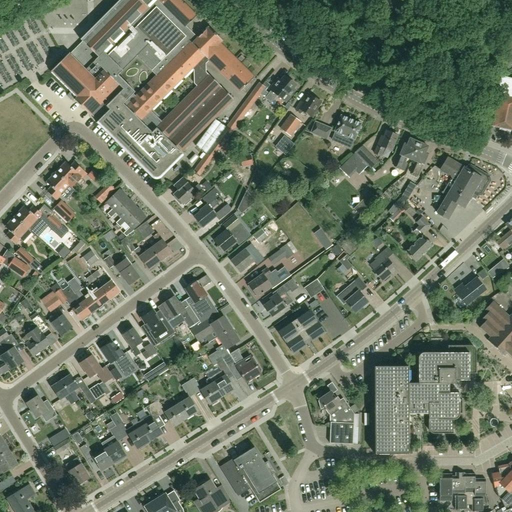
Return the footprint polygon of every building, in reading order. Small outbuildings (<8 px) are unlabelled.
[(157,178),(157,177),(158,177),(159,177),(160,176),(161,176),(183,154),(181,152),(157,128),(163,122),(151,110),(193,69),(195,70),(195,83),(198,87),(209,75),(206,73),(206,64),(209,61),(241,92),(255,78),(220,43),(223,41),(209,27),(198,38),(186,27),(198,15),(182,0),(122,0),(91,31),(82,40),(83,42),(71,54),(70,53),(52,71),(78,97),(75,99),(91,115),(152,176),(153,176),(154,177),(155,177),(156,177),(157,178)] [(157,128),(181,152),(234,99),(223,89),(220,86),(220,85),(210,75),(209,75),(198,87),(163,122),(157,128)] [(273,84),(269,89),(271,91),(265,98),(270,102),(276,95),(285,102),(294,90),(292,88),(295,85),(284,76),(281,81),(278,79),(274,84),(273,84)] [(511,78),(498,76),(490,112),(495,113),(492,126),(511,129),(511,78)] [(232,132),(265,88),(263,87),(259,83),(226,128),(232,132)] [(73,98),(75,96),(71,92),(69,94),(66,96),(70,101),(73,98)] [(316,109),(320,102),(308,94),(302,102),(300,101),(297,107),(296,110),(300,113),(302,110),(312,117),(317,110),(316,109)] [(291,137),(301,122),(290,114),(280,129),(291,137)] [(334,132),(336,133),(332,141),(340,144),(344,136),(355,141),(362,124),(341,116),(334,132)] [(232,132),(226,128),(215,119),(195,145),(207,154),(213,158),(232,132)] [(327,140),(332,129),(316,122),(311,133),(327,140)] [(391,151),(397,135),(386,131),(383,139),(381,138),(375,154),(381,156),(384,148),(391,151)] [(285,155),(294,144),(284,136),(275,147),(285,155)] [(412,160),(419,142),(418,142),(418,141),(414,139),(412,140),(411,139),(408,145),(405,144),(401,154),(395,167),(404,171),(407,163),(406,163),(408,158),(412,160)] [(235,150),(225,142),(219,150),(229,158),(235,150)] [(426,153),(428,146),(427,146),(426,144),(422,142),(421,143),(419,142),(412,160),(417,162),(412,174),(419,177),(428,154),(426,153)] [(355,154),(371,169),(377,162),(362,147),(355,154)] [(89,161),(95,158),(91,152),(86,154),(89,161)] [(213,158),(207,154),(194,171),(200,175),(213,158)] [(242,166),(252,163),(251,155),(240,158),(242,166)] [(342,169),(349,176),(356,168),(360,173),(366,167),(355,156),(342,169)] [(441,170),(453,176),(443,192),(442,192),(442,193),(447,196),(437,213),(448,219),(457,203),(464,207),(471,196),(476,199),(478,195),(483,194),(491,180),(490,176),(471,165),(467,166),(466,168),(465,167),(465,168),(448,158),(441,170)] [(56,172),(69,184),(73,188),(82,178),(82,179),(88,174),(75,162),(71,166),(66,162),(56,172)] [(377,172),(381,179),(397,171),(393,163),(377,172)] [(93,181),(97,177),(91,171),(87,175),(93,181)] [(60,194),(69,184),(56,172),(46,182),(51,187),(47,191),(56,199),(61,195),(60,194)] [(173,187),(177,191),(187,183),(182,178),(173,187)] [(392,216),(406,203),(416,186),(410,182),(402,196),(401,198),(395,204),(388,212),(392,216)] [(180,205),(182,203),(183,204),(185,205),(190,200),(189,199),(201,188),(198,185),(193,189),(187,183),(177,191),(174,194),(177,198),(175,199),(180,205)] [(114,190),(109,185),(100,194),(105,199),(114,190)] [(215,188),(201,199),(206,205),(200,211),(201,212),(194,217),(202,227),(215,216),(210,210),(218,204),(215,200),(221,195),(215,188)] [(111,218),(116,213),(115,212),(129,199),(120,189),(106,203),(112,209),(107,214),(111,218)] [(115,212),(116,213),(121,218),(116,223),(120,227),(125,222),(124,221),(137,208),(129,199),(115,212)] [(365,200),(354,209),(359,215),(371,206),(365,200)] [(60,201),(53,208),(68,222),(75,215),(60,201)] [(229,212),(232,208),(228,204),(218,212),(223,217),(229,212)] [(14,217),(32,232),(43,244),(47,239),(35,228),(41,222),(38,220),(42,215),(33,206),(29,211),(24,206),(14,217)] [(124,221),(125,222),(130,227),(123,233),(126,237),(146,217),(137,208),(124,221)] [(371,211),(361,218),(365,223),(375,216),(371,211)] [(66,225),(55,213),(47,220),(58,232),(66,225)] [(245,239),(236,229),(241,225),(234,216),(223,226),(227,230),(214,241),(217,245),(217,248),(220,251),(222,251),(223,252),(235,241),(238,245),(245,239)] [(32,232),(14,217),(5,227),(10,232),(6,236),(15,244),(19,240),(22,243),(32,232)] [(422,234),(430,225),(422,217),(417,222),(421,226),(415,231),(421,238),(407,252),(416,262),(433,245),(422,234)] [(511,230),(497,243),(503,250),(511,243),(511,220),(507,225),(511,230)] [(144,240),(149,236),(144,230),(150,227),(146,222),(136,229),(144,240)] [(158,243),(150,248),(160,262),(172,253),(163,240),(162,240),(157,234),(153,236),(158,243)] [(124,247),(130,242),(126,237),(120,241),(124,247)] [(255,241),(257,240),(255,238),(254,240),(252,238),(244,244),(250,251),(258,245),(255,241)] [(380,239),(373,242),(376,249),(383,246),(380,239)] [(81,241),(79,242),(73,249),(76,252),(84,244),(81,241)] [(344,247),(351,255),(358,249),(351,241),(344,247)] [(287,258),(293,254),(286,244),(268,257),(273,264),(285,256),(287,258)] [(148,270),(160,262),(150,248),(143,253),(138,247),(134,250),(139,257),(148,270)] [(20,248),(15,253),(38,274),(41,270),(32,262),(34,260),(20,248)] [(240,272),(254,261),(244,249),(230,261),(240,272)] [(375,269),(374,270),(383,280),(391,274),(392,276),(398,270),(390,261),(395,257),(388,249),(381,255),(381,256),(372,265),(375,269)] [(70,253),(67,250),(61,256),(64,259),(70,253)] [(110,268),(115,265),(110,256),(112,255),(109,250),(101,256),(110,268)] [(89,267),(99,260),(92,251),(82,258),(89,267)] [(130,266),(132,265),(125,255),(121,258),(123,261),(115,267),(120,273),(129,285),(139,278),(130,266)] [(261,293),(262,294),(263,293),(263,292),(270,287),(271,289),(290,276),(284,268),(277,273),(275,270),(270,273),(267,269),(261,273),(262,275),(248,284),(257,296),(261,293)] [(92,275),(95,279),(100,275),(97,270),(92,275)] [(511,299),(511,275),(510,274),(499,284),(511,299)] [(89,283),(95,279),(92,275),(86,279),(89,283)] [(346,302),(355,313),(368,302),(359,293),(358,291),(361,289),(362,291),(366,287),(359,278),(349,286),(349,287),(337,297),(343,305),(346,302)] [(320,292),(325,289),(319,279),(314,283),(320,292)] [(467,305),(486,290),(478,279),(466,288),(464,285),(456,290),(467,305)] [(102,287),(111,299),(121,292),(112,280),(102,287)] [(293,301),(290,297),(287,292),(291,290),(292,292),(299,287),(294,280),(274,293),(276,296),(272,299),(273,300),(265,306),(273,317),(287,307),(287,306),(293,301)] [(198,321),(200,322),(217,311),(213,305),(207,309),(200,299),(206,295),(200,287),(199,288),(195,282),(185,289),(190,296),(185,300),(189,305),(198,321)] [(92,295),(101,307),(111,299),(102,287),(92,295)] [(83,301),(76,292),(73,288),(68,292),(73,299),(70,301),(75,307),(73,309),(82,320),(91,314),(82,302),(83,301)] [(61,304),(68,299),(61,289),(54,295),(61,304)] [(54,295),(52,292),(41,300),(50,313),(61,304),(54,295)] [(92,295),(83,301),(82,302),(91,314),(101,307),(92,295)] [(197,322),(187,306),(184,308),(179,301),(178,302),(173,296),(163,303),(168,311),(165,313),(169,320),(174,316),(179,322),(183,319),(188,327),(197,322)] [(511,313),(510,315),(493,301),(485,310),(488,313),(483,319),(486,321),(481,326),(493,337),(489,341),(503,354),(507,349),(511,353),(511,313)] [(167,320),(162,323),(153,310),(141,318),(147,326),(142,329),(141,327),(140,327),(153,347),(160,343),(157,336),(158,336),(160,334),(166,331),(171,335),(175,333),(167,320)] [(312,340),(324,332),(309,310),(278,331),(293,353),(305,345),(304,343),(310,338),(312,340)] [(460,322),(469,322),(468,310),(459,311),(460,322)] [(49,343),(41,332),(47,327),(38,314),(31,319),(37,327),(22,338),(34,355),(49,343)] [(62,335),(73,327),(63,314),(60,317),(58,314),(48,321),(56,331),(58,330),(62,335)] [(210,324),(203,329),(206,335),(214,331),(217,337),(231,328),(223,316),(221,318),(210,324)] [(198,326),(190,331),(197,341),(205,336),(198,326)] [(136,346),(143,341),(134,327),(124,334),(133,348),(132,349),(136,355),(141,352),(136,346)] [(0,330),(0,341),(9,336),(4,328),(0,330)] [(222,345),(215,350),(216,351),(218,354),(225,349),(225,350),(227,349),(239,341),(231,328),(217,337),(222,345)] [(24,361),(15,347),(14,348),(10,341),(6,344),(10,351),(3,355),(12,369),(24,361)] [(120,367),(125,363),(127,362),(123,355),(124,354),(120,348),(118,349),(113,342),(102,349),(112,363),(115,360),(120,367)] [(146,360),(156,353),(150,343),(144,348),(144,349),(141,352),(146,360)] [(201,348),(198,344),(187,351),(190,355),(201,348)] [(428,414),(428,427),(429,430),(429,431),(430,432),(432,434),(434,434),(453,434),(453,420),(455,419),(456,419),(457,418),(459,416),(459,415),(459,414),(462,414),(462,400),(459,400),(459,393),(449,393),(449,388),(449,384),(455,384),(455,381),(469,381),(469,374),(476,374),(476,351),(476,350),(474,348),(472,346),(471,346),(448,346),(448,353),(425,353),(423,353),(421,353),(420,355),(418,357),(418,358),(418,383),(409,383),(409,366),(375,366),(375,454),(410,454),(409,414),(428,414)] [(222,359),(220,354),(217,356),(215,352),(207,357),(213,365),(216,363),(222,359)] [(244,361),(237,365),(230,354),(223,358),(231,371),(230,371),(232,374),(238,370),(246,382),(261,373),(260,372),(261,371),(258,367),(257,367),(256,365),(257,364),(253,357),(252,358),(251,357),(244,361)] [(104,381),(111,377),(105,368),(102,370),(92,355),(81,363),(91,377),(98,372),(104,381)] [(231,371),(223,358),(222,359),(216,363),(220,370),(209,377),(213,382),(222,396),(234,389),(225,375),(230,371),(231,371)] [(116,381),(122,377),(116,368),(110,372),(116,381)] [(79,386),(75,380),(70,374),(61,380),(75,401),(78,399),(75,394),(76,394),(74,390),(79,386)] [(209,377),(208,378),(206,379),(209,384),(200,390),(209,404),(211,403),(212,404),(217,401),(216,399),(222,396),(213,382),(209,377)] [(194,392),(200,389),(194,378),(188,382),(194,392)] [(75,401),(61,380),(51,386),(59,399),(65,395),(71,404),(75,401)] [(194,392),(188,382),(181,386),(188,396),(194,392)] [(88,398),(93,395),(87,386),(82,390),(88,398)] [(355,414),(346,400),(344,398),(341,400),(338,397),(336,398),(331,391),(320,399),(320,400),(319,401),(322,410),(325,407),(331,415),(331,422),(330,443),(354,444),(355,414)] [(47,421),(52,417),(48,410),(39,395),(28,402),(37,417),(42,414),(47,421)] [(197,411),(189,398),(176,405),(185,419),(197,411)] [(158,400),(152,404),(158,414),(164,410),(158,400)] [(91,405),(95,411),(102,406),(99,401),(91,405)] [(55,406),(58,412),(65,409),(62,403),(55,406)] [(149,441),(162,433),(152,417),(158,414),(152,404),(145,408),(150,415),(137,423),(140,428),(141,427),(149,441)] [(351,407),(355,413),(359,410),(355,404),(351,407)] [(185,419),(176,405),(164,413),(173,427),(185,419)] [(64,439),(71,436),(62,418),(55,422),(64,439)] [(129,422),(133,428),(135,427),(137,430),(129,435),(137,449),(138,448),(139,450),(145,446),(144,444),(149,441),(141,427),(140,428),(137,423),(135,419),(129,422)] [(116,426),(122,436),(129,432),(123,422),(116,426)] [(116,440),(122,436),(116,426),(109,430),(113,436),(101,444),(104,449),(113,463),(114,463),(115,464),(121,460),(120,459),(125,456),(116,440)] [(0,455),(9,450),(1,437),(0,437),(0,455)] [(70,446),(77,458),(82,455),(78,449),(77,449),(73,442),(68,445),(65,441),(52,448),(56,455),(70,446)] [(86,458),(93,454),(86,444),(80,448),(86,458)] [(256,446),(235,459),(234,458),(222,466),(240,495),(252,488),(261,502),(282,489),(273,474),(277,471),(269,460),(266,462),(256,446)] [(113,463),(104,449),(92,457),(101,471),(113,463)] [(0,473),(0,474),(17,464),(9,450),(0,455),(0,473)] [(77,485),(89,478),(79,462),(78,460),(76,458),(65,464),(69,471),(68,471),(77,485)] [(499,498),(501,500),(502,500),(504,498),(506,499),(508,506),(510,506),(511,504),(511,460),(508,465),(498,467),(499,473),(492,474),(495,488),(496,487),(499,498)] [(476,499),(476,496),(487,496),(487,479),(476,479),(476,474),(466,474),(466,473),(456,473),(456,476),(453,476),(453,474),(440,474),(441,501),(453,501),(453,494),(459,494),(459,496),(456,496),(457,510),(469,509),(469,505),(473,505),(473,511),(485,511),(485,499),(476,499)] [(16,481),(13,475),(0,483),(4,489),(16,481)] [(210,481),(207,483),(206,482),(204,482),(202,482),(201,483),(199,484),(198,485),(197,487),(198,488),(195,490),(200,499),(195,502),(201,511),(210,511),(230,500),(223,489),(217,493),(210,481)] [(16,511),(34,511),(36,511),(26,496),(34,491),(30,484),(8,498),(16,511)] [(158,498),(154,500),(161,511),(183,511),(183,509),(178,502),(172,505),(165,494),(164,495),(163,493),(157,497),(158,498)] [(161,511),(154,500),(144,507),(147,511),(161,511)]
